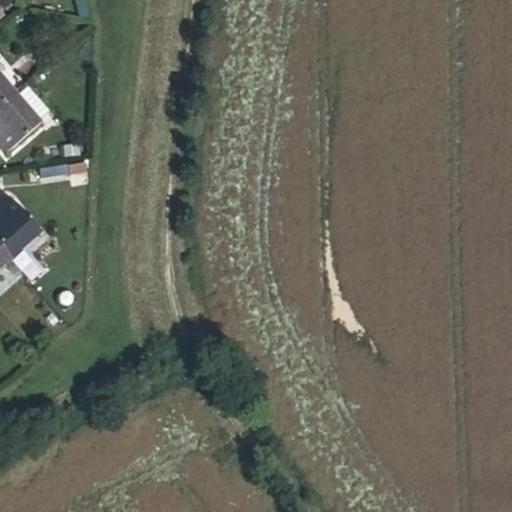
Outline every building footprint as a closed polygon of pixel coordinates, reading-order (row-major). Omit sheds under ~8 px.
[(0,97),(17,82),(0,60),(0,97)] [(31,75),(20,85),(41,109),(52,99),(31,75)] [(17,82),(0,97),(0,136),(6,144),(43,112),(41,109),(20,85),(17,82)] [(0,231),(15,250),(44,227),(9,186),(0,193),(0,231)] [(0,262),(15,250),(0,231),(0,262)]
